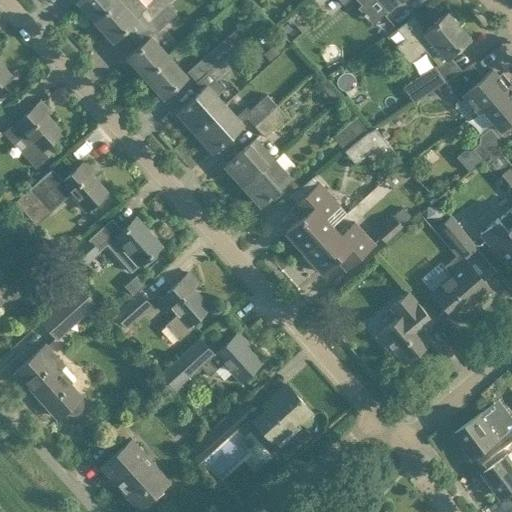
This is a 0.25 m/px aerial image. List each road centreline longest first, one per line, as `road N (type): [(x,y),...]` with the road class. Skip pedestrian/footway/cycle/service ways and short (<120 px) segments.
road 1 (residential): [(377,416),(5,0)]
road 2 (residential): [(397,439),(511,343)]
road 3 (residential): [(267,511),(377,416)]
road 4 (residential): [(96,511),(0,404)]
